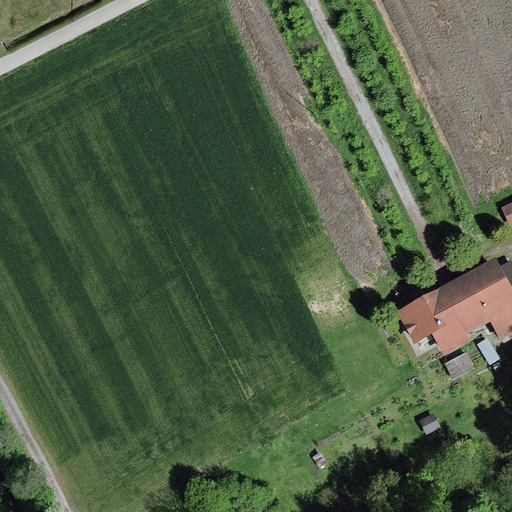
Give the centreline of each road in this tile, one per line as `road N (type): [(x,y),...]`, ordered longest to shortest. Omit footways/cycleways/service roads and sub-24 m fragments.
road 1 (track): [(429,244),(311,0)]
road 2 (unclassified): [(0,67),(134,0)]
road 3 (track): [(63,511),(0,386)]
